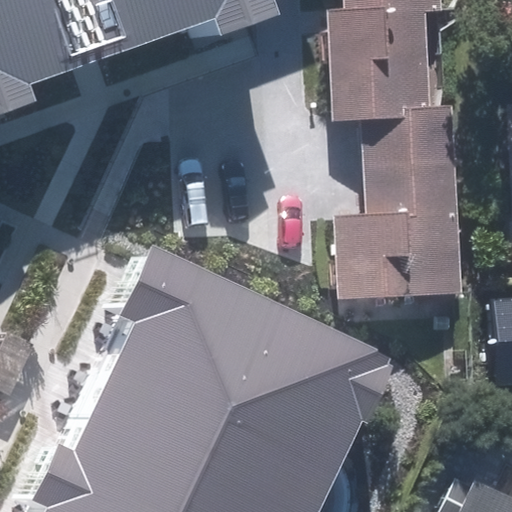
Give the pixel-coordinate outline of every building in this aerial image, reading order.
[(0,0),(0,511),(319,511),(363,421),(369,424),(394,365),(389,363),(391,358),(377,352),(378,349),(153,245),(120,316),(134,323),(73,450),(60,443),(32,500),(47,509),(45,511),(0,511),(0,114),(37,101),(32,85),(215,20),(220,36),(281,14),(275,0),(0,0)] [(342,0),(343,9),(326,9),(331,122),(361,120),(365,214),(334,215),(337,299),(461,294),(454,105),(430,106),(426,12),(442,11),(441,0),(342,0)] [(127,78),(101,78),(101,172),(145,172),(144,214),(254,214),(254,60),(127,59),(127,78)] [(511,106),(493,107),(497,265),(511,264),(511,106)] [(511,411),(511,386),(482,371),(466,405),(505,425),(511,411)] [(443,407),(390,382),(357,451),(410,476),(443,407)] [(511,511),(511,506),(461,480),(444,511),(511,511)]
